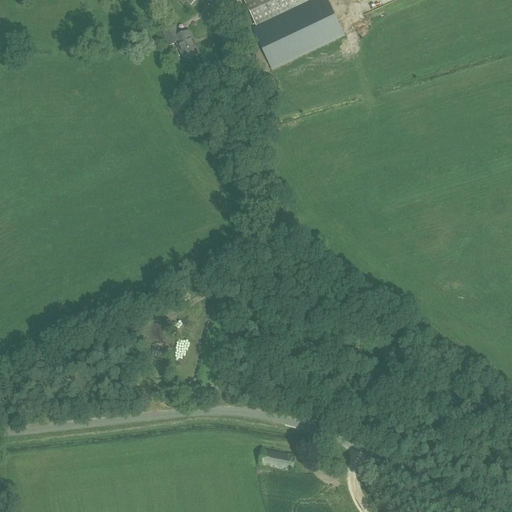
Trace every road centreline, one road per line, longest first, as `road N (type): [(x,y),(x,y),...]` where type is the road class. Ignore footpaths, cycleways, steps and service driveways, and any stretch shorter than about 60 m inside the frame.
road 1 (unclassified): [(0,437),(229,413),(321,433),(362,451)]
road 2 (unclassified): [(508,511),(362,451)]
